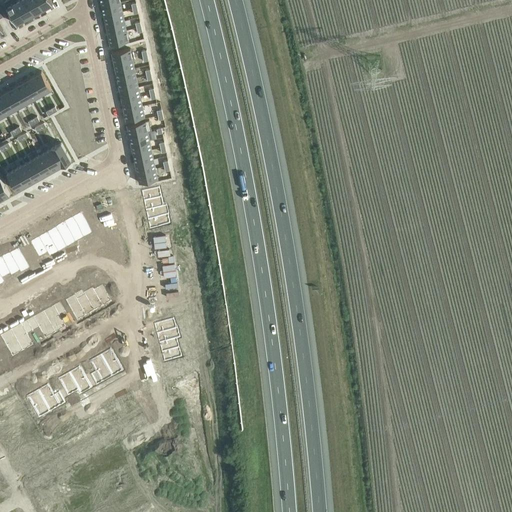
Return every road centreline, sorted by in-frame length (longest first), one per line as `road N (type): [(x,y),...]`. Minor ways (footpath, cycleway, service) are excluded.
road 1 (motorway): [(321,511),(301,328),(236,0)]
road 2 (motorway): [(202,0),(278,393),(283,511)]
road 3 (residential): [(18,492),(163,412),(142,294)]
road 4 (residential): [(0,381),(142,294)]
road 5 (residential): [(119,162),(85,23)]
road 6 (residential): [(0,229),(119,162)]
road 7 (residential): [(142,294),(119,162)]
